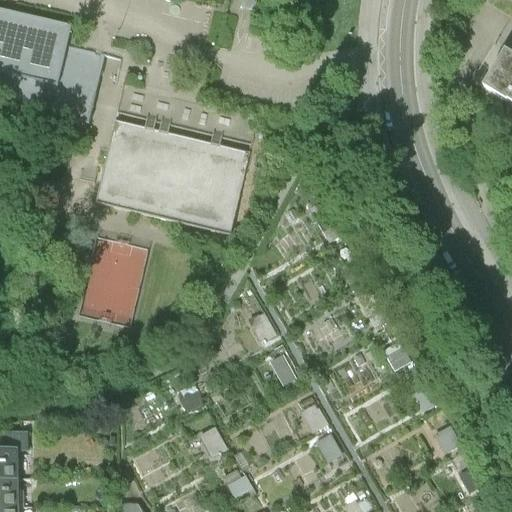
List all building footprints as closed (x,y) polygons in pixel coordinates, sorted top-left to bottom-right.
[(0,0),(0,103),(91,125),(107,59),(69,49),(73,30),(0,13),(0,0)] [(511,56),(507,53),(484,89),(508,104),(509,103),(511,104),(511,56)] [(251,151),(117,122),(109,156),(98,206),(232,238),(251,151)] [(250,322),(264,344),(279,334),(265,313),(250,322)] [(285,386),(298,378),(283,353),(270,361),(285,386)] [(201,435),(213,458),(229,449),(217,426),(201,435)] [(340,457),(333,435),(320,440),(327,461),(340,457)] [(0,450),(0,479),(19,479),(18,450),(0,450)] [(235,496),(253,488),(247,475),(229,484),(235,496)] [(0,479),(0,507),(19,508),(19,479),(0,479)]
